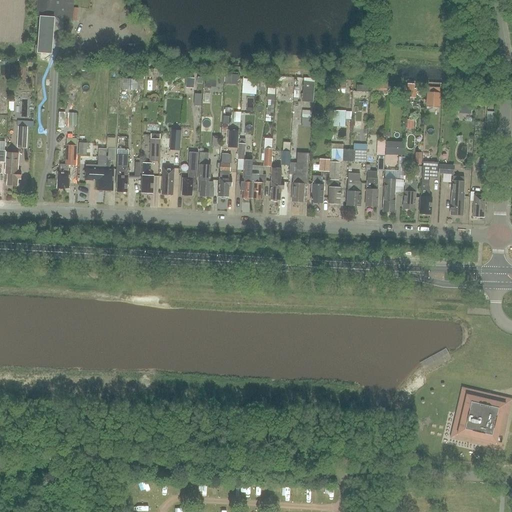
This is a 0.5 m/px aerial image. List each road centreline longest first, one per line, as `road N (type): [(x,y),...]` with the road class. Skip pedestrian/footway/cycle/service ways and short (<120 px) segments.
road 1 (residential): [(499,236),(0,209)]
road 2 (secondary): [(0,249),(386,270)]
road 3 (residential): [(499,236),(508,96),(499,0)]
road 4 (unclassified): [(511,475),(350,466)]
